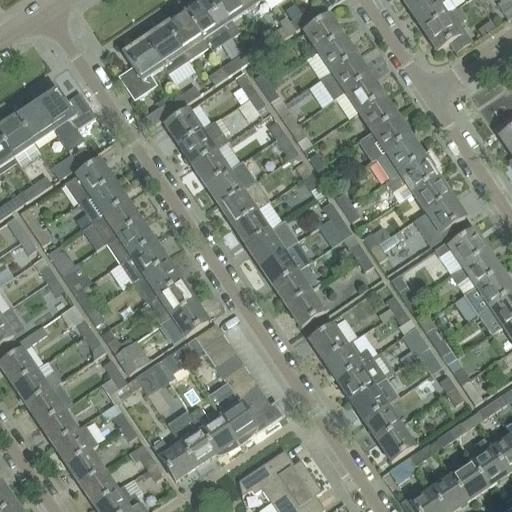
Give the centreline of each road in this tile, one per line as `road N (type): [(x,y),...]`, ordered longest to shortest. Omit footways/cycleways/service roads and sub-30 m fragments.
road 1 (residential): [(46,12),(380,511)]
road 2 (unknown): [(179,511),(317,417)]
road 3 (residential): [(511,222),(428,96)]
